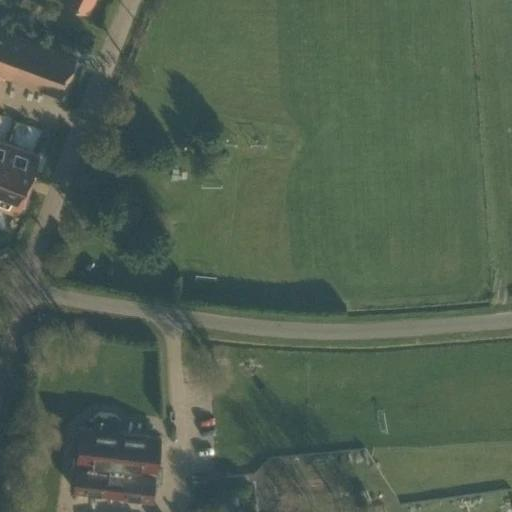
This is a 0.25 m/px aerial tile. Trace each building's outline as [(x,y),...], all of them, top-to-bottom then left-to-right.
[(44,5),(32,0),(23,0),(21,5),(40,13),(44,5)] [(69,0),(87,8),(91,0),(69,0)] [(0,78),(2,73),(13,77),(62,95),(76,58),(68,55),(0,29),(0,78)] [(0,139),(0,207),(16,213),(27,185),(39,155),(0,139)] [(131,233),(146,207),(125,195),(110,221),(131,233)] [(76,460),(73,490),(151,499),(155,470),(159,436),(117,431),(118,419),(115,414),(99,412),(94,416),(93,428),(80,426),(76,460)] [(229,488),(230,508),(246,507),(245,487),(229,488)]
